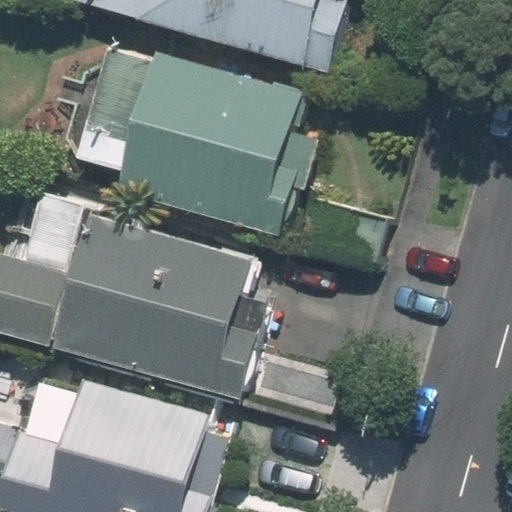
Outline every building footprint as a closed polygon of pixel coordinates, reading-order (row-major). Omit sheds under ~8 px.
[(100,0),(99,4),(348,75),(368,6),(347,0),(100,0)] [(102,161),(151,175),(145,194),(299,239),(319,169),(303,164),(323,97),(185,58),(183,64),(134,50),(102,161)] [(279,262),(107,214),(109,207),(65,194),(63,202),(46,261),(20,254),(17,264),(0,325),(0,329),(260,401),(278,337),(259,331),(262,321),(279,262)] [(378,263),(390,220),(314,200),(303,244),(378,263)] [(105,399),(92,446),(41,432),(0,420),(0,498),(20,504),(19,509),(29,511),(226,511),(234,486),(248,439),(227,433),(232,415),(111,381),(105,399)]
